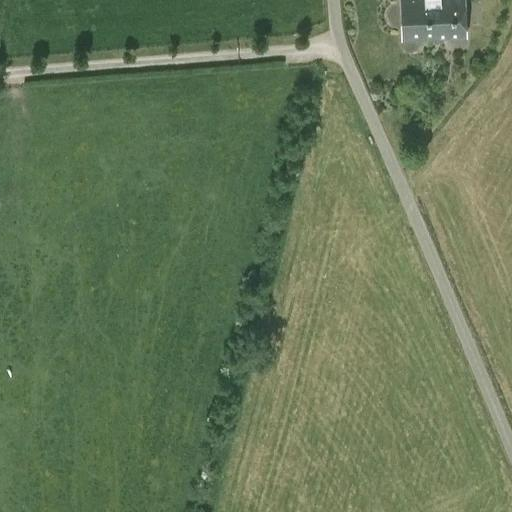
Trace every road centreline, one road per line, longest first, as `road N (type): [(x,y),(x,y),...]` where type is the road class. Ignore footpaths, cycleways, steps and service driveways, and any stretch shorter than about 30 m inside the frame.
road 1 (unclassified): [(511,436),(332,26),(331,0)]
road 2 (unknown): [(332,26),(0,75)]
